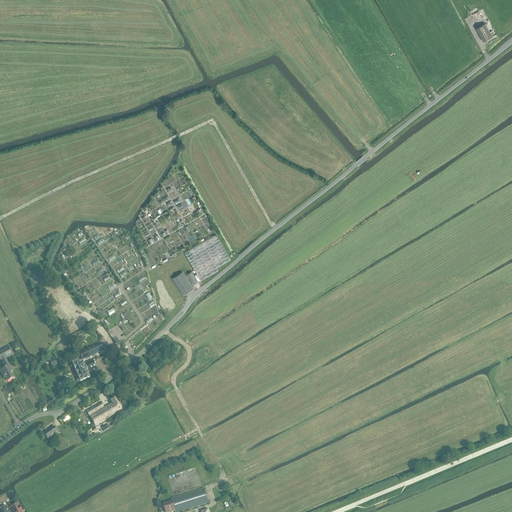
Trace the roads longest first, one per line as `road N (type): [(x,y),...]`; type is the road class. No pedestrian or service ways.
road 1 (unclassified): [(0,441),(108,379),(274,228),(511,41)]
road 2 (track): [(0,218),(210,121),(274,228)]
